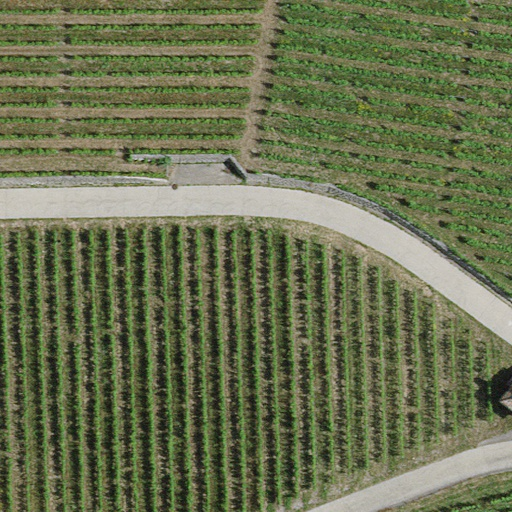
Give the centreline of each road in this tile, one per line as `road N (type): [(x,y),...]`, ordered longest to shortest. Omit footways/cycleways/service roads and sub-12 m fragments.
road 1 (track): [(511,329),(395,240),(324,209),(247,200),(0,201)]
road 2 (track): [(340,511),(511,452)]
